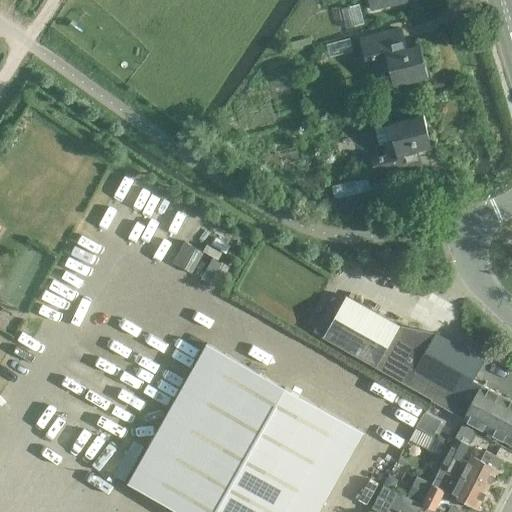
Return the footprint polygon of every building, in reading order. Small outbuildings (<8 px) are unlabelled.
[(395,80),(424,72),(416,44),(404,47),(399,29),(360,40),(365,58),(380,54),(384,66),(390,64),(395,80)] [(330,52),(352,49),(351,38),(328,41),(330,52)] [(408,147),(424,143),(417,117),(386,125),(390,140),(381,142),(385,155),(368,160),(373,180),(414,168),(408,147)] [(373,366),(398,325),(344,293),(319,335),(373,366)] [(433,332),(398,325),(373,366),(459,416),(459,417),(460,418),(460,417),(469,401),(459,396),(469,378),(469,379),(486,348),(475,343),(470,352),(433,332)] [(207,343),(128,482),(180,511),(318,511),(364,431),(207,343)] [(469,401),(460,417),(460,418),(506,443),(511,431),(511,401),(469,379),(469,378),(459,396),(469,401)] [(422,416),(416,427),(428,434),(434,423),(422,416)] [(484,491),(501,459),(486,451),(481,461),(478,459),(474,465),(463,459),(469,446),(463,443),(459,450),(452,446),(442,464),(449,468),(447,471),(484,491)] [(475,508),(484,491),(447,471),(440,467),(421,503),(434,510),(444,491),(475,508)] [(430,483),(415,476),(405,496),(419,504),(430,483)] [(384,484),(377,497),(403,511),(417,511),(421,505),(419,504),(405,496),(384,484)]
